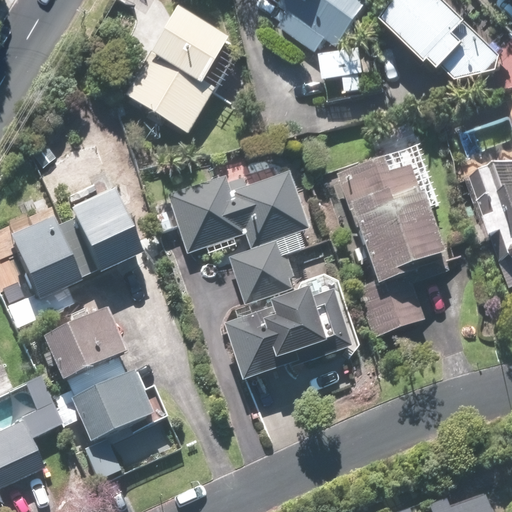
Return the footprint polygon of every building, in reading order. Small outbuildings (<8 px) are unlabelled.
[(330,41),(343,50),(378,0),(287,0),(283,7),(294,14),(283,29),(320,55),(330,41)] [(450,4),(445,0),(406,0),(389,23),(437,67),(439,65),(451,75),(453,73),(465,85),(508,76),(511,59),(511,57),(452,1),(450,4)] [(181,12),(128,99),(190,136),(217,91),(207,86),(233,43),(181,12)] [(350,94),(365,93),(363,77),(368,77),(365,51),(320,56),(324,81),(348,78),(350,94)] [(454,137),(462,161),(511,142),(511,126),(508,117),(454,137)] [(358,289),(374,338),(426,321),(412,277),(446,266),(414,167),(392,174),(387,161),(339,176),(357,233),(363,231),(379,283),(358,289)] [(511,163),(474,177),(511,284),(511,163)] [(233,193),(228,178),(169,197),(188,256),(247,237),(251,252),(231,258),(246,306),(294,291),(279,244),(313,233),(294,173),(233,193)] [(103,272),(104,276),(149,256),(121,193),(76,212),(80,220),(62,228),(59,222),(18,240),(46,303),(87,285),(85,279),(103,272)] [(227,326),(245,384),(356,349),(338,292),(317,298),(315,292),(274,305),(276,311),(227,326)] [(49,339),(95,445),(159,417),(140,373),(130,377),(122,359),(132,355),(113,311),(49,339)] [(0,495),(0,490),(45,469),(25,425),(0,436),(0,506),(4,504),(0,495)] [(412,511),(412,510),(405,511),(495,511),(490,498),(453,511),(450,501),(432,507),(433,511),(412,511)]
